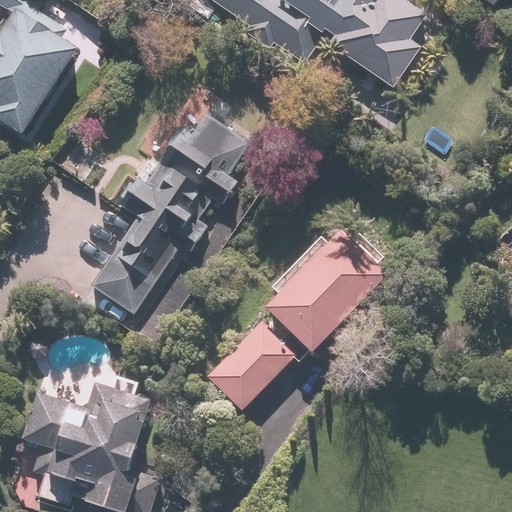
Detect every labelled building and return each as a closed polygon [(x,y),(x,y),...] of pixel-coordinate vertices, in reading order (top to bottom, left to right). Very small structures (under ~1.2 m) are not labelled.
[(0,0),(0,9),(18,21),(0,47),(0,111),(4,114),(0,121),(0,124),(26,141),(83,56),(69,46),(76,35),(42,14),(51,0),(0,0)] [(211,0),(252,28),(248,33),(268,47),(272,42),(306,65),(325,39),(333,44),(332,46),(396,90),(424,49),(414,42),(430,18),(404,0),(211,0)] [(202,235),(196,231),(218,197),(226,203),(240,182),(231,176),(252,145),(208,116),(196,134),(185,129),(148,186),(135,178),(119,203),(139,216),(94,285),(138,313),(180,247),(190,254),(202,235)] [(345,231),(270,308),(294,332),(285,341),(265,322),(210,378),(245,411),(297,358),(301,362),(313,350),(316,353),(392,276),(345,231)] [(36,392),(21,435),(45,443),(38,465),(53,470),(46,491),(65,498),(68,489),(137,511),(146,511),(160,469),(132,460),(152,398),(95,379),(87,403),(80,407),(36,392)]
